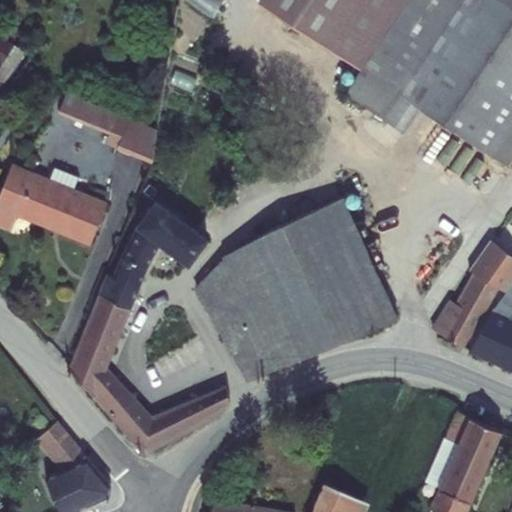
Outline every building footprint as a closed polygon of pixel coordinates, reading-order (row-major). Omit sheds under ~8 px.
[(412,0),(265,0),(364,69),(412,0)] [(511,0),(412,0),(364,69),(360,76),(377,87),(393,99),(399,90),(422,106),(511,169),(511,0)] [(377,87),(360,76),(350,89),(364,99),(377,87)] [(364,99),(382,113),(393,99),(377,87),(364,99)] [(393,99),(382,113),(405,129),(422,106),(399,90),(393,99)] [(155,132),(66,92),(58,111),(121,139),(117,147),(150,163),(155,132)] [(15,206),(30,173),(8,162),(0,181),(0,223),(6,226),(15,206)] [(45,179),(30,173),(15,206),(56,224),(55,228),(85,242),(102,204),(72,191),(78,178),(51,166),(45,179)] [(228,261),(200,274),(248,382),(394,321),(340,193),(266,225),(270,236),(228,261)] [(107,276),(70,370),(141,450),(213,418),(232,404),(226,385),(152,417),(106,365),(160,238),(193,262),(210,238),(158,200),(133,234),(113,279),(107,276)] [(472,271),(478,275),(498,289),(505,293),(511,284),(511,256),(492,242),(472,271)] [(459,305),(455,302),(436,331),(465,349),(498,289),(478,275),(459,305)] [(511,316),(511,284),(505,293),(493,309),(471,353),(511,375),(511,324),(508,322),(511,316)] [(66,460),(41,472),(57,511),(59,511),(108,491),(109,481),(53,412),(35,435),(51,453),(56,448),(66,460)] [(457,413),(427,480),(440,486),(430,511),(467,511),(502,433),(457,413)] [(329,482),(315,511),(366,511),(371,502),(329,482)] [(211,511),(210,511),(205,511),(292,511),(293,511),(214,499),(211,511)]
